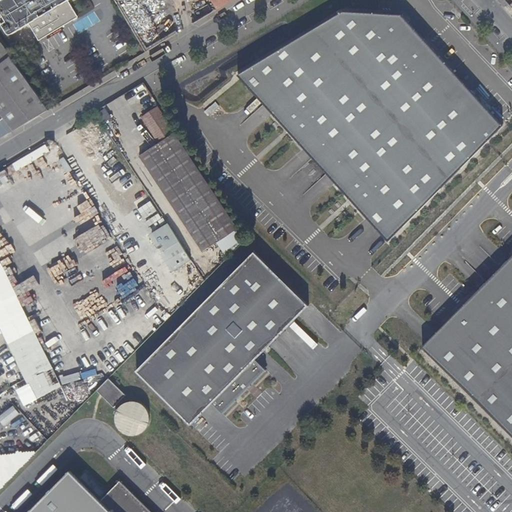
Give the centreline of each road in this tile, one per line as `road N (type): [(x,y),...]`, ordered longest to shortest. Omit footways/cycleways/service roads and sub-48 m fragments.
road 1 (residential): [(0,152),(257,0)]
road 2 (residential): [(359,333),(511,180)]
